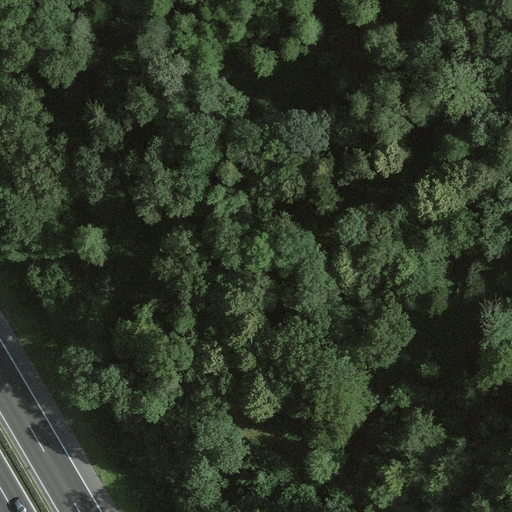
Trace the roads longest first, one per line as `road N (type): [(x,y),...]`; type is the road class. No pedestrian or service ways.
road 1 (track): [(396,511),(209,417),(127,364),(124,346),(134,328),(321,246),(511,216)]
road 2 (motorway): [(79,511),(0,375)]
